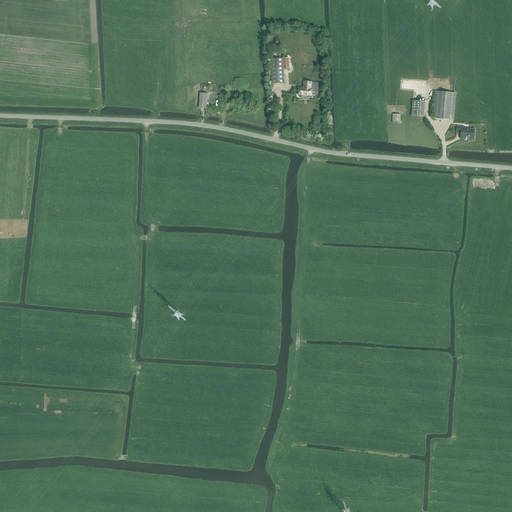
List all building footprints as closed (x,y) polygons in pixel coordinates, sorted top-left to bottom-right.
[(271,59),(272,84),(284,83),(284,69),(289,69),(289,58),(271,59)] [(316,89),(318,89),(317,83),(312,83),(312,82),(306,82),(305,88),(299,88),(298,94),(312,96),(312,95),(317,94),(316,89)] [(434,118),(454,120),(456,93),(436,91),(434,118)] [(199,109),(206,109),(207,94),(200,94),(199,109)] [(412,116),(424,117),(425,101),(413,101),(412,116)] [(461,138),(468,139),(468,140),(469,140),(469,139),(474,139),(475,128),(470,128),(470,129),(464,129),(464,126),(457,126),(457,135),(457,134),(461,134),(461,138)]
